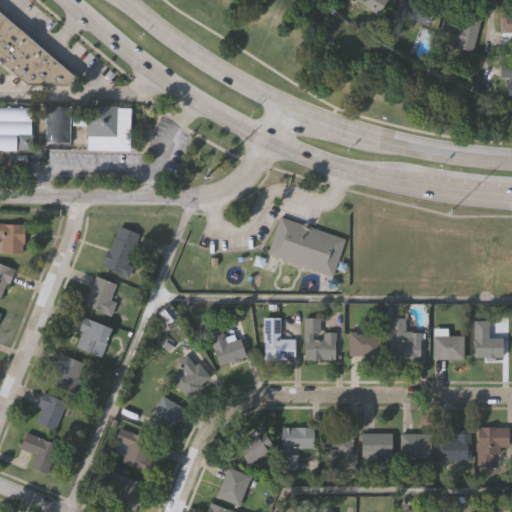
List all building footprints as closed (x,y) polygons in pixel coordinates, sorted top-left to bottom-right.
[(385,0),(376,14),(359,3),(361,0),(385,0)] [(397,16),(402,0),(416,0),(432,5),(426,25),(397,16)] [(28,83),(0,59),(0,10),(76,75),(69,83),(28,83)] [(471,50),(440,41),(448,15),(479,24),(471,50)] [(511,49),(501,49),(501,15),(511,15),(511,49)] [(511,95),(506,95),(506,77),(500,77),(500,65),(511,65),(511,95)] [(85,150),(86,139),(83,139),(84,125),(71,125),(72,116),(84,117),(84,105),(129,107),(127,152),(85,150)] [(44,143),(44,106),(70,106),(70,143),(44,143)] [(0,107),(31,108),(30,134),(15,133),(14,149),(0,149),(0,107)] [(280,216),(345,237),(333,273),(268,252),(280,216)] [(0,239),(0,224),(24,225),(24,255),(1,254),(1,239),(0,239)] [(125,277),(101,267),(118,227),(142,237),(125,277)] [(508,259),(508,239),(474,239),(474,259),(508,259)] [(1,299),(0,298),(0,265),(13,271),(1,299)] [(115,304),(110,317),(83,306),(95,277),(115,286),(109,302),(115,304)] [(112,329),(101,358),(75,348),(81,333),(71,329),(76,316),(112,329)] [(263,362),(263,319),(280,319),(280,341),(294,341),(294,361),(263,362)] [(336,362),(303,362),(304,319),(320,319),(320,334),(336,334),(336,362)] [(421,334),(421,361),(388,361),(389,320),(405,320),(405,334),(421,334)] [(470,320),(486,320),(485,340),(501,340),(501,361),(469,360),(470,320)] [(240,339),(246,359),(217,368),(207,332),(221,328),(226,344),(240,339)] [(461,361),(432,361),(432,331),(445,330),(445,338),(461,337),(461,361)] [(349,334),(379,334),(379,357),(349,357),(349,334)] [(181,371),(176,366),(186,355),(211,379),(190,400),(171,381),(181,371)] [(50,384),(61,356),(85,365),(74,394),(50,384)] [(33,423),(43,395),(65,402),(55,431),(33,423)] [(165,436),(145,422),(162,396),(183,410),(165,436)] [(153,462),(149,474),(122,463),(128,447),(113,441),(118,429),(154,443),(147,460),(153,462)] [(313,429),(313,451),(281,451),(281,429),(313,429)] [(475,429),(506,429),(506,449),(494,449),(494,468),(475,468),(475,429)] [(273,450),(248,463),(238,443),(263,431),(273,450)] [(454,439),(454,432),(467,432),(467,462),(438,462),(438,439),(454,439)] [(352,457),(325,457),(325,433),(352,433),(352,457)] [(57,445),(47,475),(30,469),(34,455),(19,450),(24,434),(57,445)] [(361,464),(361,435),(392,435),(392,464),(361,464)] [(430,459),(400,459),(400,435),(430,435),(430,459)] [(89,481),(94,467),(145,484),(137,511),(100,499),(105,486),(89,481)] [(240,507),(216,499),(226,469),(250,477),(240,507)]
